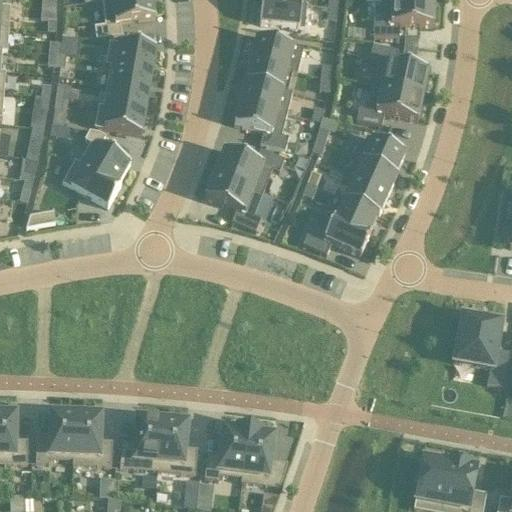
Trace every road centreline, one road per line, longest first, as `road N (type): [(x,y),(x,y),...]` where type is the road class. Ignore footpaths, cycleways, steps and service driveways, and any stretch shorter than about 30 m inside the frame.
road 1 (residential): [(470,0),(461,104),(443,170),(394,277)]
road 2 (residential): [(150,260),(205,76),(208,0)]
road 3 (residential): [(365,329),(258,282),(150,260)]
road 4 (unclassified): [(299,511),(365,329)]
road 5 (residential): [(150,260),(0,283)]
road 6 (unknown): [(150,260),(132,391)]
